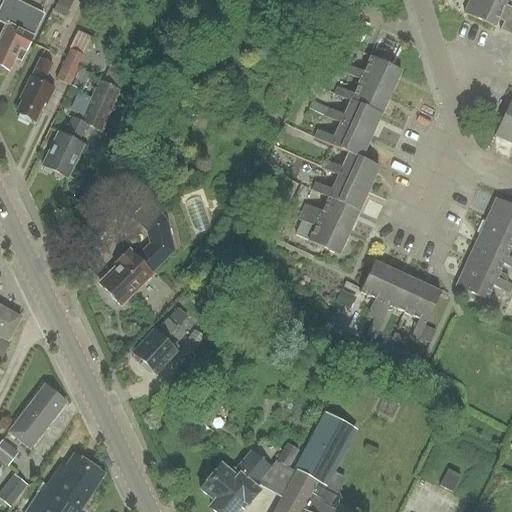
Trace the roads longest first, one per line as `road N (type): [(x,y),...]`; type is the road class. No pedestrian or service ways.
road 1 (tertiary): [(149,511),(0,204)]
road 2 (residential): [(511,177),(479,163),(461,143),(418,0)]
road 3 (unknown): [(421,8),(372,34),(340,108)]
road 4 (unknown): [(453,116),(406,235)]
